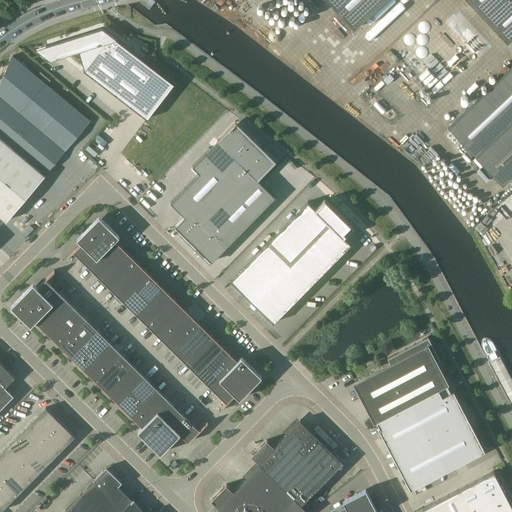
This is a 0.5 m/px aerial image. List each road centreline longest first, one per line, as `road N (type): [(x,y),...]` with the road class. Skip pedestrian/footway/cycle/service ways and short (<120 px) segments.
road 1 (unclassified): [(0,290),(101,191),(295,376)]
road 2 (unclassified): [(173,499),(0,331)]
road 3 (unclassified): [(295,376),(173,499)]
road 4 (unclassified): [(295,376),(358,438),(399,511)]
